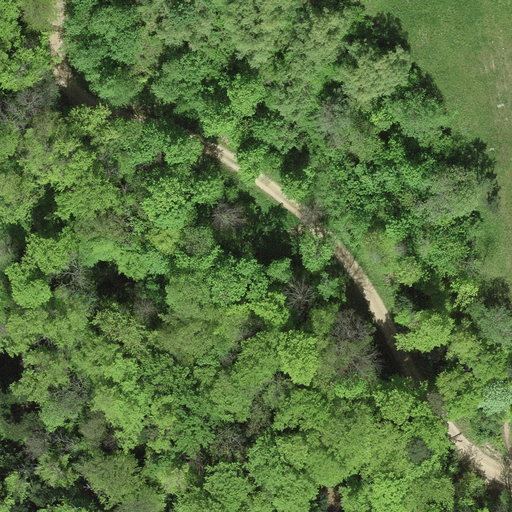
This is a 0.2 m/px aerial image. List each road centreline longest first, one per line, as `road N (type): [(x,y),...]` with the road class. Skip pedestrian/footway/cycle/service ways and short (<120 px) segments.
road 1 (track): [(511,479),(484,469),(446,430),(408,355),(317,224),(198,130),(106,114),(66,90),(55,67),(57,0)]
road 2 (track): [(511,169),(496,52),(480,0)]
